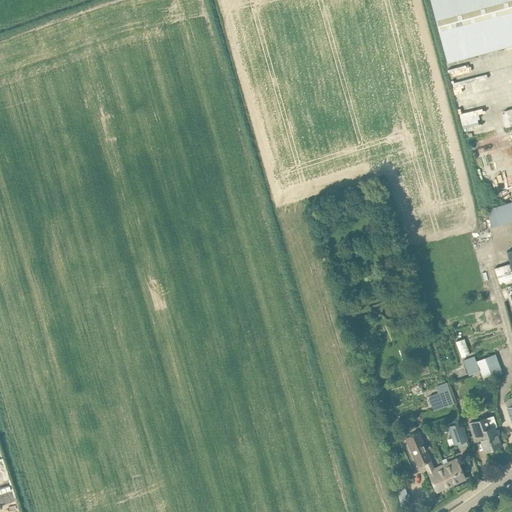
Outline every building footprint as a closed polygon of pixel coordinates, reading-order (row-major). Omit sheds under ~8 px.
[(511,0),(431,0),(447,62),(511,43),(511,0)] [(511,201),(487,208),(491,225),(511,220),(511,201)] [(511,248),(506,251),(510,263),(494,268),(499,286),(511,281),(511,248)] [(465,338),(456,339),(460,357),(468,355),(465,338)] [(495,353),(476,361),(484,381),(503,373),(495,353)] [(473,357),(463,360),(468,375),(479,371),(476,361),(475,362),(473,357)] [(449,389),(428,396),(433,410),(454,403),(449,389)] [(494,416),(469,424),(472,434),(478,432),(484,451),(501,445),(494,427),(497,426),(494,416)] [(456,433),(460,444),(468,441),(464,430),(456,433)] [(405,437),(418,466),(425,463),(428,471),(427,471),(436,492),(452,485),(443,465),(434,469),(430,460),(431,460),(418,432),(405,437)] [(443,465),(452,485),(466,479),(462,470),(456,458),(443,465)] [(412,498),(409,486),(397,489),(400,501),(412,498)]
